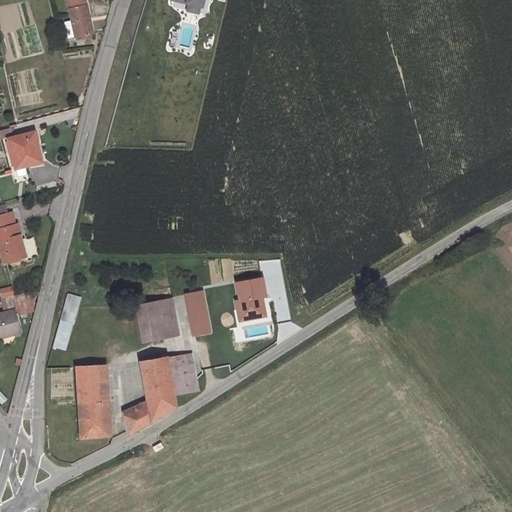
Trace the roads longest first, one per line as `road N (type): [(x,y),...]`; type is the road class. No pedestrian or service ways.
road 1 (unclassified): [(62,474),(162,426),(511,206)]
road 2 (tertiary): [(123,0),(34,363)]
